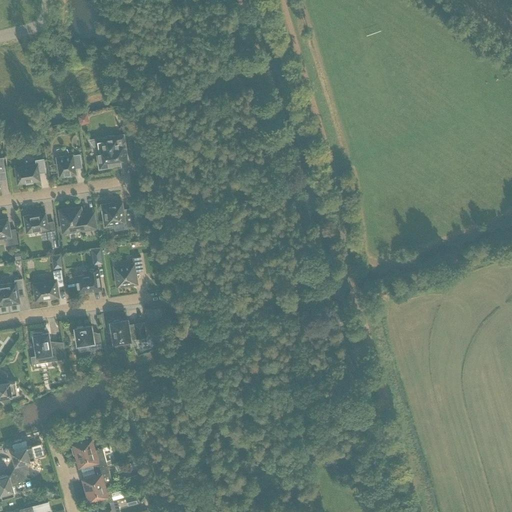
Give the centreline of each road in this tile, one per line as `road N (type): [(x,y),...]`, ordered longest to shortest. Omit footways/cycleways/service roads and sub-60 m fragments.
road 1 (residential): [(0,320),(150,296)]
road 2 (residential): [(0,201),(128,180)]
